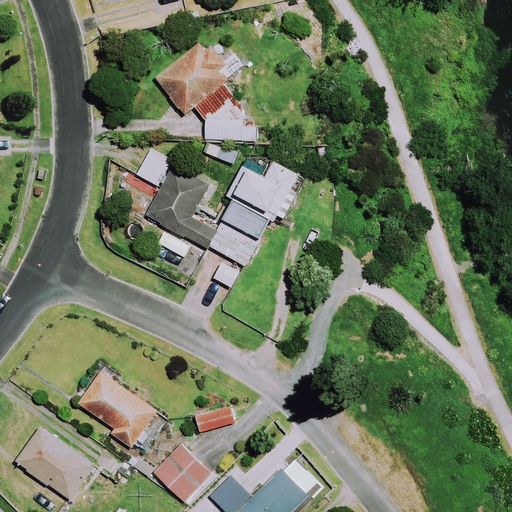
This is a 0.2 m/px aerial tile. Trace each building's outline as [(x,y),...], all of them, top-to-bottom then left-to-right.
[(203,124),(218,143),(258,145),(259,125),(252,125),(232,100),(236,97),(226,84),(246,67),(222,37),(206,50),(200,43),(155,79),(185,116),(196,108),(206,121),(203,124)] [(173,159),(152,149),(139,176),(163,188),(148,217),(208,248),(217,231),(193,218),(210,184),(171,164),(173,159)] [(276,214),(279,216),(290,195),(301,174),(277,162),(268,179),(245,167),(229,198),(236,201),(226,222),(262,241),(276,214)] [(132,448),(158,411),(121,386),(126,379),(105,365),(79,403),(117,429),(113,434),(132,448)] [(236,423),(231,408),(197,418),(201,432),(236,423)] [(98,467),(42,428),(18,463),(74,501),(98,467)] [(212,473),(183,445),(156,473),(185,502),(212,473)] [(293,511),(310,494),(282,469),(242,511),(293,511)]
